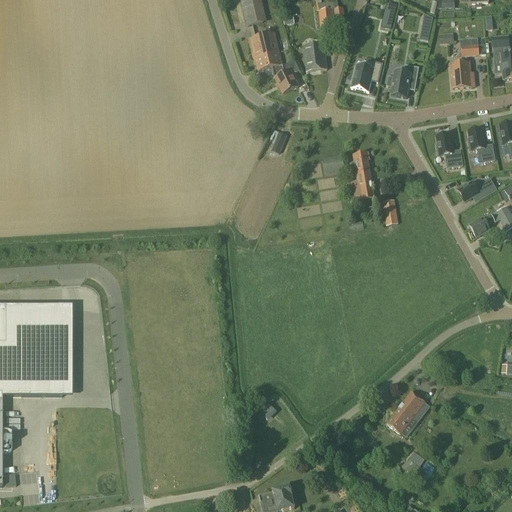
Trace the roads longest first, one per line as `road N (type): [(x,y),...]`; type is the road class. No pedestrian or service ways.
road 1 (unclassified): [(136,505),(246,486),(454,330),(501,310)]
road 2 (unclassified): [(0,275),(87,270),(108,280),(136,505)]
road 3 (unclassified): [(501,310),(394,119)]
road 4 (unclassified): [(323,116),(293,114),(248,95),(213,0)]
road 5 (residential): [(323,116),(363,0)]
